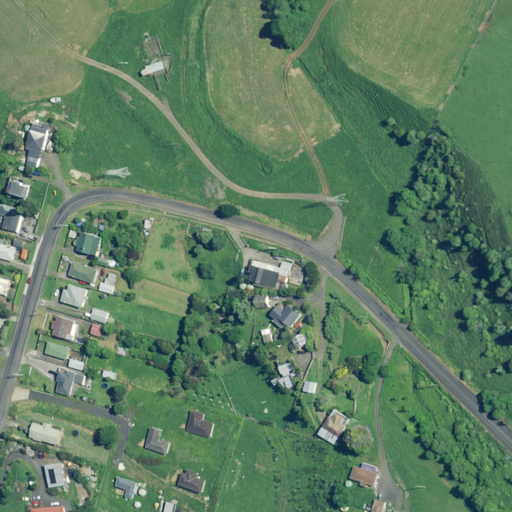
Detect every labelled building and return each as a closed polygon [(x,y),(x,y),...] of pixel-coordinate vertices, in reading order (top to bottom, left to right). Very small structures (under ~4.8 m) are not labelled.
[(167,68),(165,61),(147,67),(148,69),(143,71),(144,76),(167,68)] [(53,130),(36,124),(28,149),(32,150),(30,155),(40,159),(42,153),(45,154),(53,130)] [(40,164),(30,160),(28,166),(37,170),(40,164)] [(24,183),(13,179),(9,192),(27,198),(30,187),(24,185),(24,183)] [(23,209),(4,204),(2,214),(7,216),(4,228),(17,232),(23,209)] [(103,237),(83,232),(81,238),(79,238),(77,244),(80,244),(78,250),(98,256),(99,252),(96,251),(97,245),(101,246),(103,237)] [(18,248),(0,242),(0,257),(14,261),(18,248)] [(115,261),(100,257),(98,264),(114,268),(115,261)] [(99,270),(74,262),(70,275),(94,284),(99,270)] [(285,262),(282,273),(253,265),(251,272),(254,273),(252,280),(278,287),(279,280),(300,286),(305,267),(285,262)] [(106,279),(105,284),(102,283),(100,290),(113,294),(115,287),(118,275),(111,273),(110,279),(106,279)] [(12,281),(0,277),(0,292),(8,295),(12,281)] [(89,290),(70,284),(68,291),(65,290),(62,301),(83,308),(89,290)] [(267,295),(258,294),(258,311),(265,311),(265,307),(269,308),(270,301),(267,301),(267,295)] [(302,316),(290,306),(286,311),(280,306),(272,315),(276,319),(275,321),(283,328),(284,326),(289,331),(302,316)] [(110,313),(95,308),(92,319),(107,323),(110,313)] [(80,323),(59,316),(57,322),(54,321),(52,328),(55,329),(53,334),(74,341),(80,323)] [(105,327),(94,324),(91,334),(101,337),(105,327)] [(274,343),(271,328),(263,330),(266,345),(274,343)] [(314,341),(308,330),(293,338),(298,348),(314,341)] [(70,348),(49,342),(46,353),(67,359),(70,348)] [(84,362),(71,359),(69,366),(82,370),(84,362)] [(299,375),(292,359),(284,362),(285,365),(281,367),(285,376),(291,374),(293,378),(299,375)] [(69,370),(67,374),(61,372),(58,380),(60,381),(56,391),(70,396),(75,381),(82,384),(85,376),(69,370)] [(117,373),(104,370),(103,376),(115,379),(117,373)] [(289,387),(290,388),(295,386),(294,384),(292,375),(286,377),(281,380),(286,389),(289,387)] [(317,382),(307,381),(305,391),(315,393),(317,382)] [(352,419),(336,409),(320,434),(336,444),(352,419)] [(45,425),(36,422),(31,437),(58,445),(63,431),(53,428),(54,425),(46,422),(45,425)] [(66,485),(62,463),(47,465),(51,488),(66,485)] [(379,474),(356,466),(352,478),(363,481),(362,485),(367,487),(369,483),(375,485),(379,474)] [(138,483),(119,476),(115,486),(127,490),(125,496),(133,499),(138,483)] [(387,502),(376,499),(373,511),(374,511),(386,511),(387,511),(384,510),(387,502)] [(174,511),(176,504),(168,502),(165,511),(174,511)]
